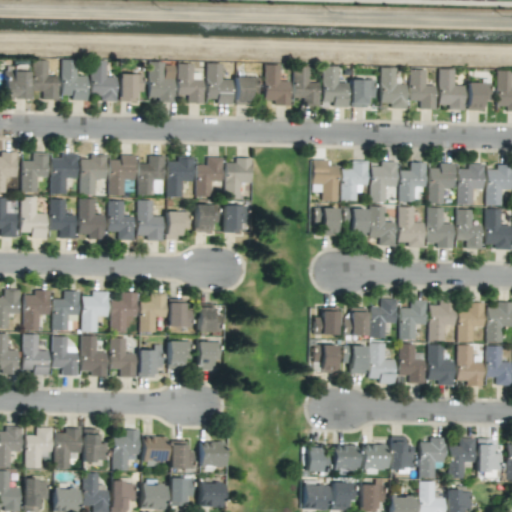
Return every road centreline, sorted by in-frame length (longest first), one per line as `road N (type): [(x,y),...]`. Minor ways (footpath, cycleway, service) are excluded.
road 1 (residential): [(0,135),(511,144)]
road 2 (residential): [(0,271),(219,277)]
road 3 (residential): [(0,406),(196,412)]
road 4 (residential): [(511,283),(331,279)]
road 5 (residential): [(511,420),(332,415)]
